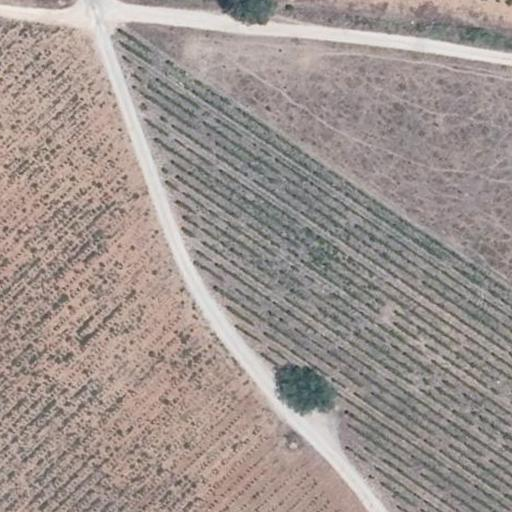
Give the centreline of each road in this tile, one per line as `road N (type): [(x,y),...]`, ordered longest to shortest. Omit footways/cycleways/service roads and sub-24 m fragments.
road 1 (track): [(92,9),(200,292),(371,511)]
road 2 (track): [(92,9),(511,57)]
